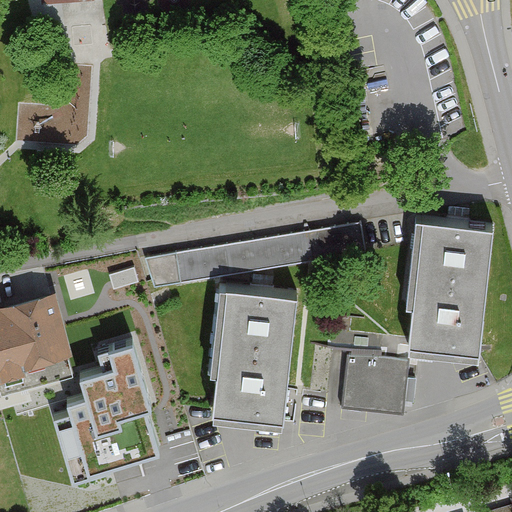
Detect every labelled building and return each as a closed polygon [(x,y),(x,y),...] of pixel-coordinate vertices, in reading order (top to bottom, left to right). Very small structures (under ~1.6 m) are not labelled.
[(493,220),(423,213),(409,337),(479,345),(493,220)] [(360,221),(147,256),(155,282),(365,249),(360,221)] [(294,290),(222,282),(213,364),(220,365),(216,402),(281,410),(294,290)] [(0,305),(0,371),(20,366),(18,358),(67,346),(53,292),(0,305)] [(148,399),(132,338),(110,344),(115,361),(81,370),(87,391),(69,396),(72,409),(55,413),(71,474),(89,469),(87,463),(157,444),(145,400),(148,399)] [(412,362),(350,356),(345,407),(407,413),(412,362)]
